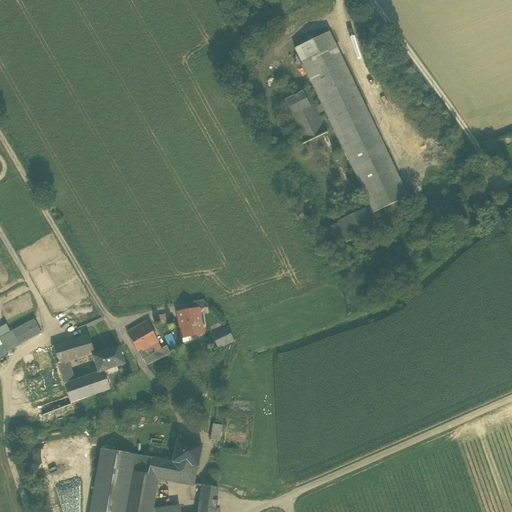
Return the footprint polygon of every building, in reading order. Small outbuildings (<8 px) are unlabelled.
[(295,50),(372,213),(407,197),(329,34),(295,50)] [(287,118),(301,146),(327,134),(306,90),(285,101),(279,104),(286,118),(287,118)] [(326,229),(335,248),(373,229),(363,209),(337,222),(338,223),(326,229)] [(191,303),(192,311),(198,310),(208,308),(207,305),(202,301),(191,303)] [(179,326),(181,335),(202,331),(198,310),(192,311),(177,314),(179,326)] [(19,329),(26,342),(41,334),(34,321),(19,329)] [(127,333),(138,353),(157,342),(146,322),(127,333)] [(0,338),(10,333),(6,324),(0,327),(0,338)] [(172,327),(174,339),(181,338),(181,335),(179,326),(172,327)] [(212,336),(218,348),(233,341),(228,329),(228,328),(212,335),(212,336)] [(26,342),(19,329),(10,333),(0,338),(0,342),(5,351),(26,342)] [(170,334),(164,337),(170,350),(176,347),(170,334)] [(68,342),(74,359),(93,353),(87,336),(68,342)] [(68,342),(61,344),(67,361),(74,359),(68,342)] [(138,353),(142,360),(143,360),(161,350),(161,349),(157,342),(138,353)] [(61,344),(52,348),(58,364),(67,361),(61,344)] [(166,346),(161,349),(161,350),(143,360),(146,366),(170,355),(166,346)] [(95,374),(98,381),(105,378),(104,376),(117,372),(116,368),(124,365),(118,347),(92,356),(97,373),(95,374)] [(29,409),(68,396),(51,348),(13,361),(29,409)] [(73,381),(67,361),(58,364),(64,384),(73,381)] [(73,381),(64,384),(69,397),(68,397),(70,403),(109,390),(105,378),(98,381),(95,374),(73,381)] [(210,440),(219,442),(222,426),(212,424),(210,437),(210,440)] [(172,462),(197,467),(201,445),(176,440),(172,462)] [(126,511),(133,472),(136,455),(102,449),(90,511),(126,511)] [(136,455),(133,472),(147,475),(151,458),(136,455)] [(172,462),(151,458),(147,475),(133,472),(126,511),(149,511),(151,507),(153,496),(156,478),(193,485),(195,476),(197,467),(172,462)] [(202,477),(195,476),(193,485),(200,487),(202,477)] [(202,495),(216,498),(218,489),(212,488),(214,480),(210,479),(202,477),(200,487),(203,487),(202,495)] [(216,498),(202,495),(200,503),(215,505),(216,498)] [(181,511),(181,503),(151,507),(149,511),(181,511)] [(200,503),(198,511),(213,511),(215,505),(200,503)]
